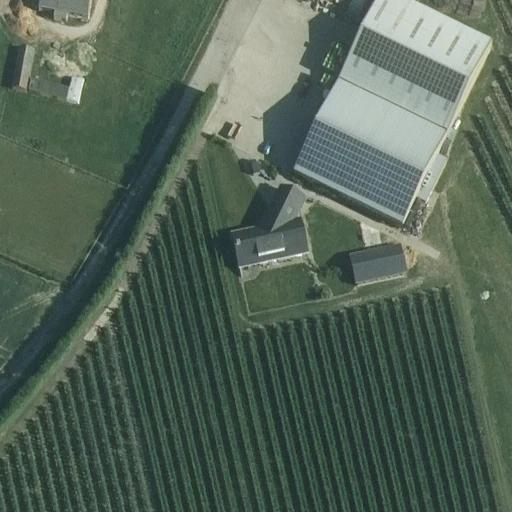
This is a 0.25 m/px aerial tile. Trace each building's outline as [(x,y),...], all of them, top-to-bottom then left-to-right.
[(91,0),(41,0),(39,13),(54,15),(53,22),(68,24),(69,18),(88,21),(91,0)] [(393,0),(381,0),(294,177),(402,230),(416,201),(425,206),(438,180),(429,176),(491,48),(393,0)] [(26,94),(34,53),(20,50),(12,91),(26,94)] [(313,112),(336,66),(313,55),(290,101),(313,112)] [(238,265),(250,262),(259,266),(307,256),(300,223),(296,221),(305,202),(281,191),(264,225),(266,231),(232,238),(238,265)] [(356,288),(406,277),(400,248),(350,259),(356,288)]
